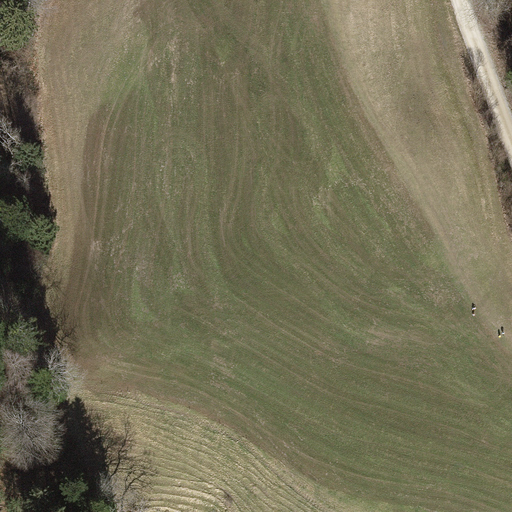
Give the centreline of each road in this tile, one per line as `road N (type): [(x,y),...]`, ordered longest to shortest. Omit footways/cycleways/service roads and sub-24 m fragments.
road 1 (track): [(511,348),(459,281),(372,117),(334,0)]
road 2 (track): [(470,298),(498,272),(499,231),(437,0)]
road 3 (unclassified): [(511,141),(461,0)]
